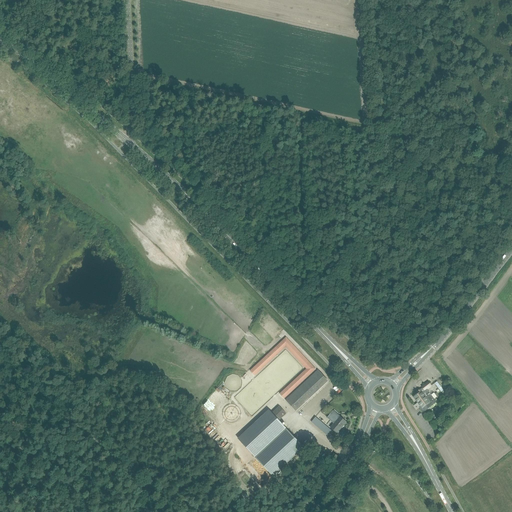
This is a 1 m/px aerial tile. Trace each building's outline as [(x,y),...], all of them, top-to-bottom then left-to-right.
[(253,374),(286,344),(310,369),(281,396),(284,399),(315,369),(286,338),(250,371),(253,374)] [(328,381),(326,379),(323,375),(318,370),(286,400),(296,411),(328,381)] [(432,386),(428,382),(422,386),(425,391),(432,386)] [(225,398),(229,393),(220,386),(216,390),(225,398)] [(413,406),(416,410),(421,406),(423,408),(429,403),(431,406),(436,402),(434,399),(437,397),(434,393),(431,395),(430,392),(425,396),(421,389),(418,391),(419,393),(414,397),(418,402),(413,406)] [(270,441),(282,431),(286,427),(279,420),(286,413),(279,406),(257,427),(270,441)] [(346,422),(339,416),(336,419),(337,420),(331,427),(337,433),(346,422)] [(312,421),(327,435),(339,445),(341,443),(329,433),(331,430),(316,417),(312,421)] [(209,426),(204,430),(208,435),(213,431),(209,426)] [(304,448),(287,429),(256,458),(273,477),(304,448)]
